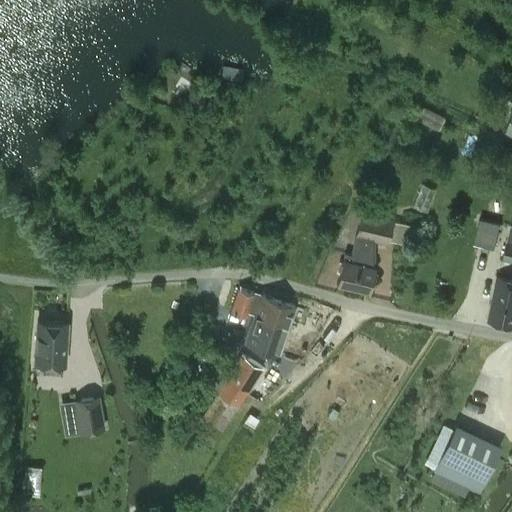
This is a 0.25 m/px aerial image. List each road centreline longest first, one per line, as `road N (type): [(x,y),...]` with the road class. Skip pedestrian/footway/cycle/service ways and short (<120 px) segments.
road 1 (unclassified): [(511,338),(227,275),(66,286)]
road 2 (unknown): [(371,308),(261,403)]
